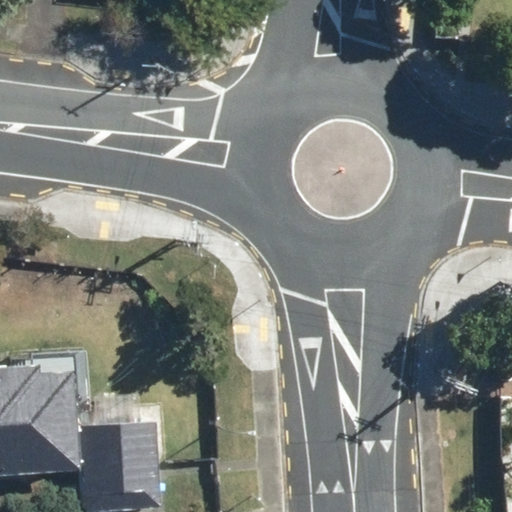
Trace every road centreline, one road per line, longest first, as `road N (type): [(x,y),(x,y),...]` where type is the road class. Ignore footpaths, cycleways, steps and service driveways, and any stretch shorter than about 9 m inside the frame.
road 1 (residential): [(401,234),(364,511)]
road 2 (residential): [(0,103),(275,117)]
road 3 (residential): [(341,511),(327,468),(296,243)]
road 4 (residential): [(261,199),(0,153)]
